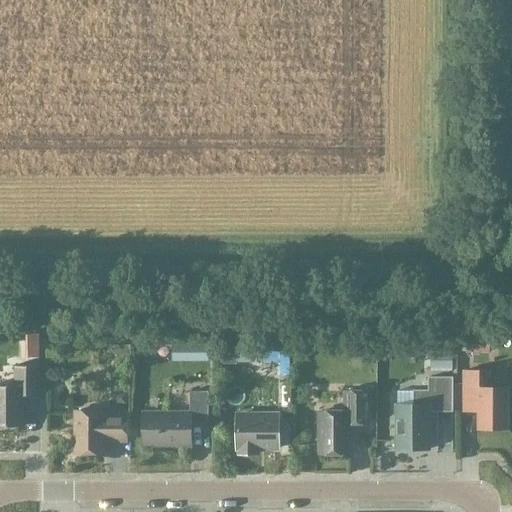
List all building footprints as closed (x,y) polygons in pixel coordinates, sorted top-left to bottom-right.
[(508,83),(508,53),(488,53),(489,84),(508,83)] [(38,365),(14,365),(14,385),(0,385),(0,426),(22,426),(22,396),(38,396),(38,365)] [(488,370),(464,370),(464,411),(478,411),(478,429),(507,429),(507,387),(488,387),(488,370)] [(395,405),(395,449),(429,449),(429,411),(452,411),(452,377),(428,377),(428,390),(412,390),(412,405),(395,405)] [(207,391),(189,391),(189,412),(142,412),(143,445),(190,445),(190,423),(207,423),(207,391)] [(317,453),(349,453),(349,423),(369,423),(369,391),(343,391),(343,412),(317,412),(317,453)] [(74,411),(74,453),(102,453),(102,441),(126,441),(126,416),(102,416),(102,411),(74,411)] [(241,415),(236,415),(237,448),(239,448),(239,453),(256,453),(256,448),(277,448),(277,415),(254,415),(250,412),(245,412),(241,415)]
